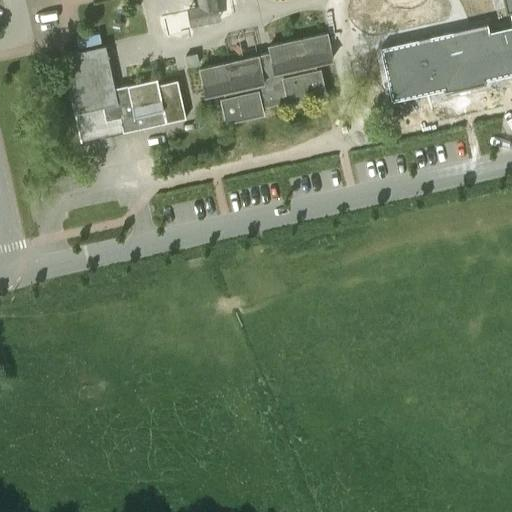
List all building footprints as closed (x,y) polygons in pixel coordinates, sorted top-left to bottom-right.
[(197,3),(199,19),(228,15),(226,0),(206,0),(207,2),(197,3)] [(511,0),(508,0),(511,10),(379,44),(392,104),(511,74),(511,0)] [(272,50),(202,66),(207,91),(226,87),(228,94),(223,95),(228,118),(265,110),(264,103),(327,89),(322,66),(317,67),(316,60),(334,56),(329,30),(271,43),(272,50)] [(159,75),(117,84),(108,42),(63,52),(76,110),(105,104),(108,118),(122,115),(125,129),(168,119),(161,81),(159,75)] [(179,77),(161,81),(168,119),(188,115),(179,77)]
